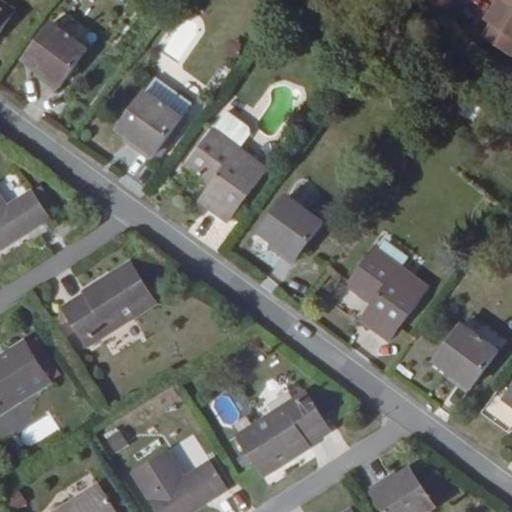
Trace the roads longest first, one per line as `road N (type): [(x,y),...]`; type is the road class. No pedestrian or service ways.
road 1 (residential): [(136,212),(415,419)]
road 2 (residential): [(270,511),(415,419)]
road 3 (residential): [(0,114),(136,212)]
road 4 (residential): [(0,301),(136,212)]
road 5 (residential): [(415,419),(511,491)]
